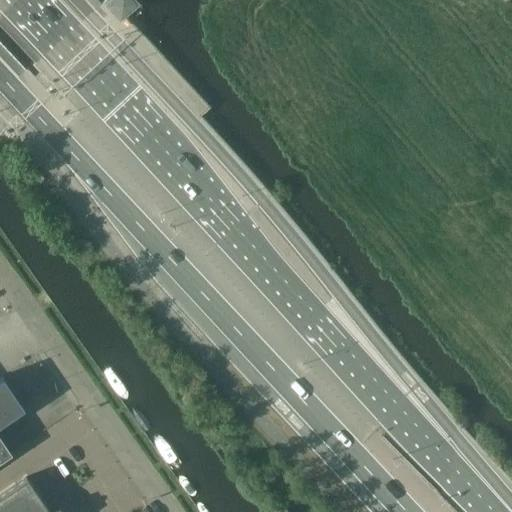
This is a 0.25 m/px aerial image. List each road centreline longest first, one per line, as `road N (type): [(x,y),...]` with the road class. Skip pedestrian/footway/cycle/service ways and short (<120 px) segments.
road 1 (primary): [(493,511),(31,0)]
road 2 (primary): [(0,75),(407,511)]
road 3 (unclassified): [(167,511),(0,270)]
